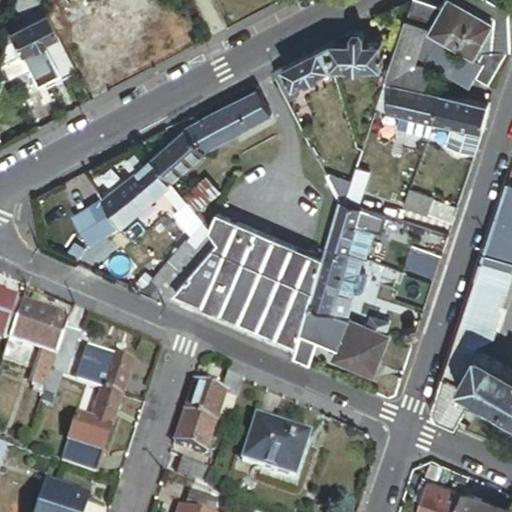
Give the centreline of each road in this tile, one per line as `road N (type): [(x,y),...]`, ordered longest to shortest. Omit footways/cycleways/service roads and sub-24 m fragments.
road 1 (tertiary): [(0,184),(354,0)]
road 2 (residential): [(511,126),(410,420)]
road 3 (residential): [(192,324),(410,420)]
road 4 (residential): [(0,240),(192,324)]
road 5 (residential): [(130,511),(192,324)]
